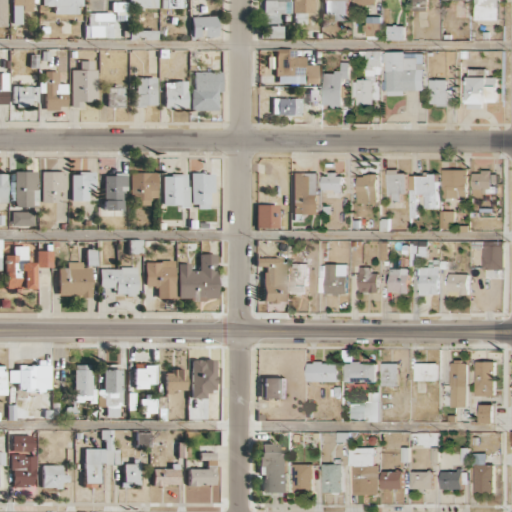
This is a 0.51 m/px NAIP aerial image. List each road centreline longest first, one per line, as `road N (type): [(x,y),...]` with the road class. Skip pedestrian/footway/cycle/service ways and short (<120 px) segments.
road 1 (residential): [(240,511),(242,0)]
road 2 (residential): [(0,141),(511,143)]
road 3 (tertiary): [(511,331),(0,329)]
